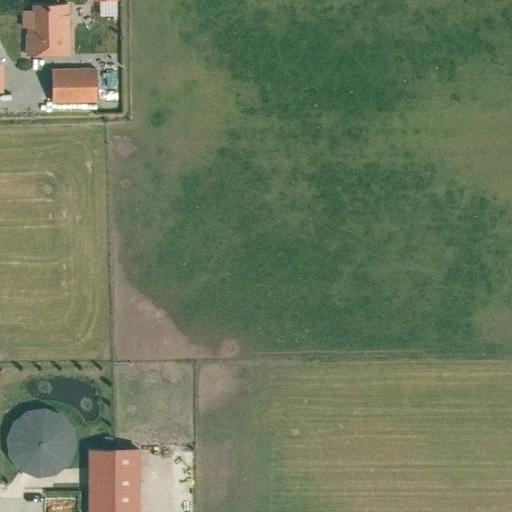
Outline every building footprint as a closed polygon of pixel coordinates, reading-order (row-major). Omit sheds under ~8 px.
[(70,55),(69,7),(36,6),(36,11),(26,11),(26,26),(31,26),(31,35),(29,35),(29,54),(70,55)] [(97,71),(52,70),(51,102),(96,103),(97,71)] [(19,403),(0,444),(0,458),(52,481),(76,428),(19,403)] [(81,511),(135,511),(135,447),(81,447),(81,511)] [(168,454),(168,505),(194,505),(194,454),(168,454)]
